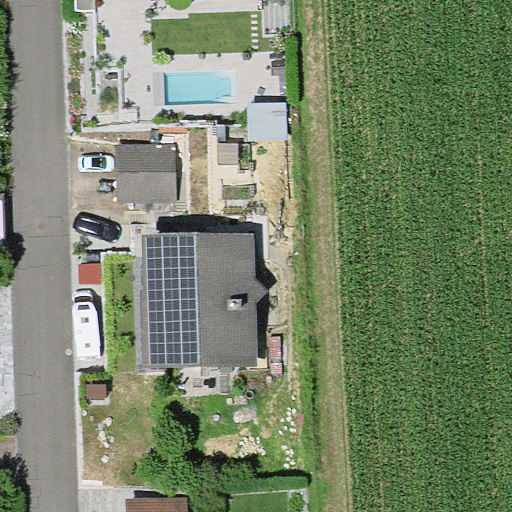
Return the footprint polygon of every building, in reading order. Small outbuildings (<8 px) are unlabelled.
[(287,102),(248,103),(250,140),(289,138),(287,102)] [(239,165),(239,143),(218,143),(218,165),(239,165)] [(175,144),(116,145),(118,201),(176,201),(175,144)] [(141,288),(142,367),(257,365),(256,301),(256,278),(255,232),(142,235),(143,288),(141,288)] [(268,289),(256,278),(256,301),(268,289)] [(188,511),(188,497),(126,498),(126,511),(188,511)]
